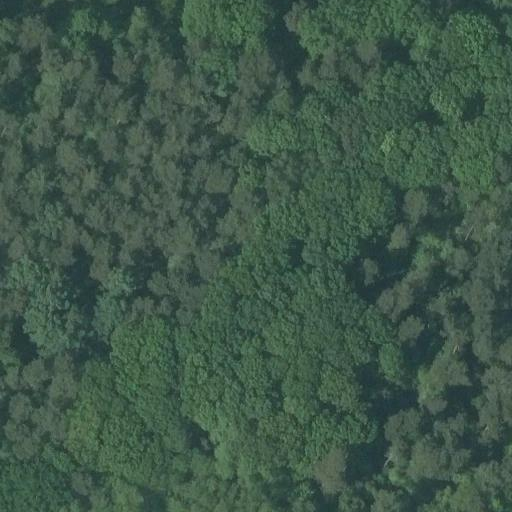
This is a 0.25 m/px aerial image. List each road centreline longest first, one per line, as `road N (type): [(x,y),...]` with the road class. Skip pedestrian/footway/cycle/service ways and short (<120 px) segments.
road 1 (track): [(46,511),(71,449),(146,322),(262,0)]
road 2 (track): [(0,69),(511,37)]
